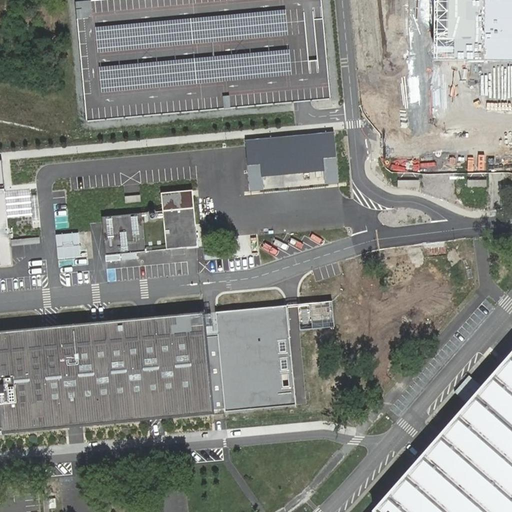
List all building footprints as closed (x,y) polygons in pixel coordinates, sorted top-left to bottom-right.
[(327,0),(162,0),(84,6),(94,126),(336,107),(327,0)] [(511,0),(435,0),(435,60),(511,60),(511,0)] [(334,133),(243,140),(247,193),(338,186),(334,133)] [(3,191),(0,191),(0,265),(10,265),(7,236),(3,191)] [(193,209),(162,212),(166,250),(197,247),(193,209)] [(142,214),(103,218),(106,256),(145,252),(142,214)] [(91,232),(57,235),(59,262),(93,259),(91,232)] [(294,404),(286,307),(214,313),(222,410),(294,404)] [(202,313),(0,331),(0,431),(212,412),(202,313)] [(511,511),(511,354),(373,511),(511,511)]
